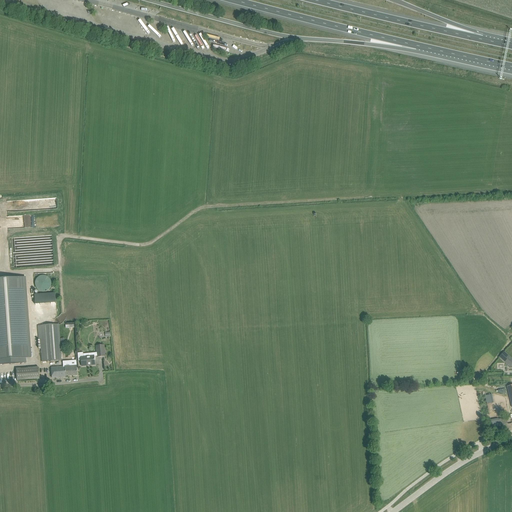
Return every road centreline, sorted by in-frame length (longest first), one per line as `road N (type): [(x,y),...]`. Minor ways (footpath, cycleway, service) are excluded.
road 1 (track): [(383,196),(203,206),(153,242),(137,244)]
road 2 (motorway): [(235,0),(419,46)]
road 3 (track): [(0,275),(4,234),(137,244)]
road 4 (motorway): [(482,39),(315,0)]
road 5 (tertiary): [(511,439),(462,462),(393,511)]
